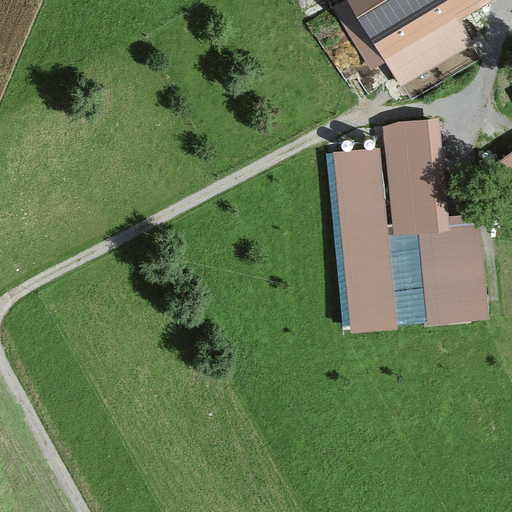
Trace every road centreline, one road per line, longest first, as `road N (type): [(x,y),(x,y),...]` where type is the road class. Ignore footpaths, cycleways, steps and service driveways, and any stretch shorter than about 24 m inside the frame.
road 1 (track): [(473,123),(442,108),(363,110),(16,293),(0,315)]
road 2 (track): [(0,363),(82,511)]
